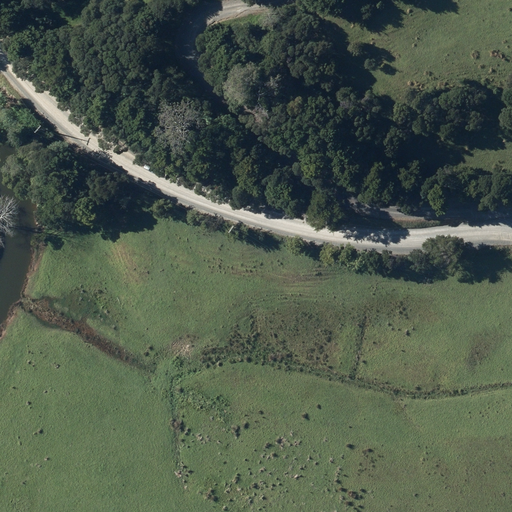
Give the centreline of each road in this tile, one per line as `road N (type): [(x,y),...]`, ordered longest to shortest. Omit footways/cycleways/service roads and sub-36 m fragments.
road 1 (unclassified): [(511,235),(335,236),(202,200),(106,153),(67,124),(0,47)]
road 2 (unclassified): [(275,0),(214,13),(190,27),(183,51),(201,77),(273,131),(310,177),(376,208),(495,207),(511,217)]
